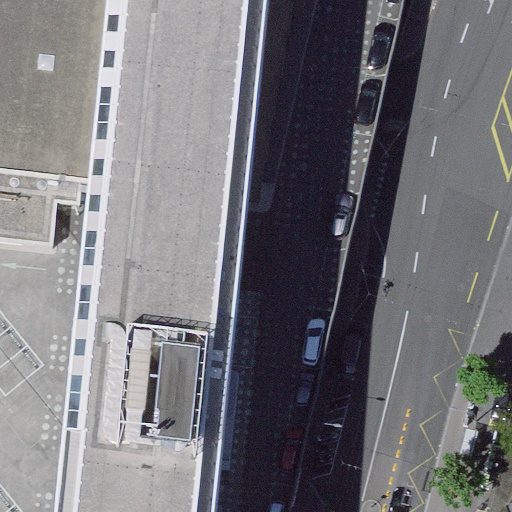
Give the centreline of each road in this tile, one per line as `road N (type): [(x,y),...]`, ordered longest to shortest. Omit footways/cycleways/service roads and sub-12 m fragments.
road 1 (secondary): [(456,206),(379,511)]
road 2 (secondary): [(511,33),(456,206)]
